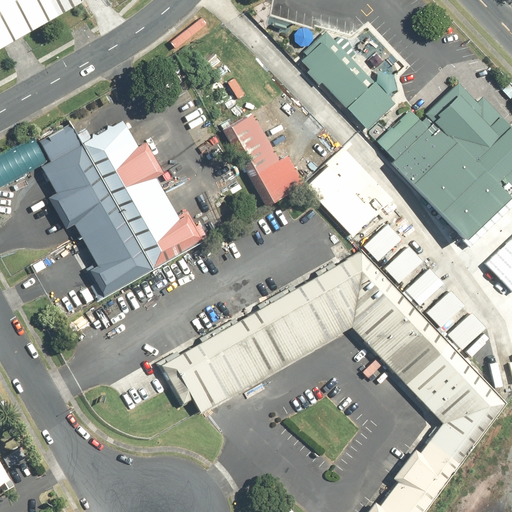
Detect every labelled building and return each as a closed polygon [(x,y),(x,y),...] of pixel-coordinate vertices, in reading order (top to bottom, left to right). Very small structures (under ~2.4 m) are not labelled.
[(0,0),(0,45),(77,1),(76,0),(0,0)] [(293,63),(361,131),(394,99),(325,31),(293,63)] [(366,154),(455,243),(511,186),(511,136),(459,83),(419,122),(409,112),(366,154)] [(226,126),(269,202),(302,184),(285,154),(276,159),(251,113),(226,126)] [(79,143),(148,264),(190,240),(121,119),(79,143)] [(35,167),(104,288),(146,265),(64,120),(35,136),(48,160),(35,167)] [(304,188),(346,231),(368,211),(326,168),(304,188)] [(511,215),(469,260),(499,289),(511,275),(511,215)] [(398,241),(383,226),(361,247),(376,262),(398,241)] [(418,263),(404,247),(382,268),(396,283),(418,263)] [(420,511),(503,402),(357,249),(162,362),(194,415),(342,327),(436,425),(371,511),(420,511)] [(438,284),(424,269),(402,290),(416,305),(438,284)] [(459,307),(444,292),(423,312),(437,328),(459,307)] [(480,328),(466,313),(444,334),(459,349),(480,328)] [(0,459),(0,483),(10,478),(0,459)]
